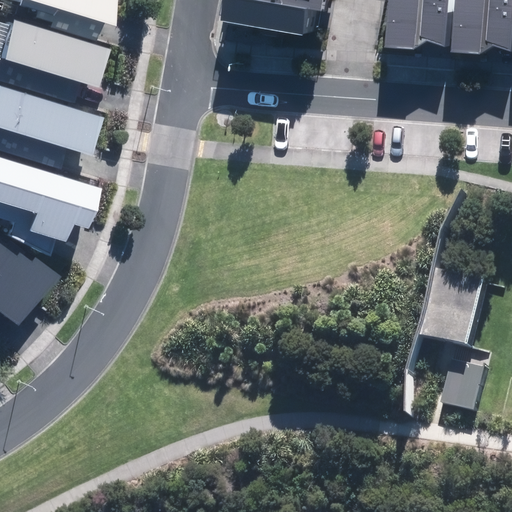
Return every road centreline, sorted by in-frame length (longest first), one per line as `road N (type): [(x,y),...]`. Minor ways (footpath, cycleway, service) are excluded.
road 1 (residential): [(0,420),(76,348),(122,277),(150,216),(172,83)]
road 2 (residential): [(339,100),(511,115)]
road 3 (residential): [(172,83),(339,100)]
